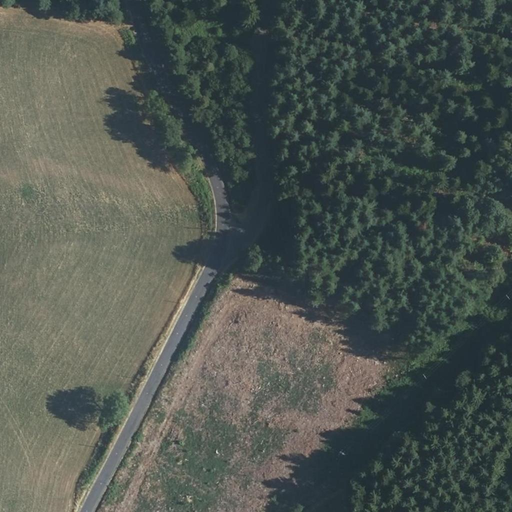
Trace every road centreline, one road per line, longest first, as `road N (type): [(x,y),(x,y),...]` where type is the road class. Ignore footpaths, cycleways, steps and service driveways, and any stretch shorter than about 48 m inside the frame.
road 1 (tertiary): [(220,245),(87,511)]
road 2 (unclassified): [(220,245),(246,234),(263,204),(255,92),(272,0)]
road 3 (tertiary): [(135,0),(153,61),(218,184),(220,245)]
road 4 (track): [(296,511),(511,361)]
